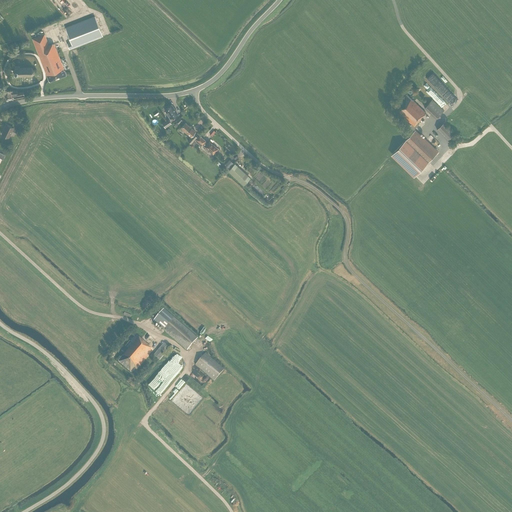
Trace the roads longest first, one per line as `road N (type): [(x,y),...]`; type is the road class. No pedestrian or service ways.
road 1 (unclassified): [(25,511),(89,463),(102,442),(103,418),(42,351),(0,324)]
road 2 (track): [(155,334),(178,346),(188,364),(142,422),(232,511)]
road 3 (unclassified): [(0,106),(195,90)]
road 4 (unclassified): [(195,90),(205,113),(244,150),(294,179)]
road 5 (unclassified): [(195,90),(230,62),(279,0)]
